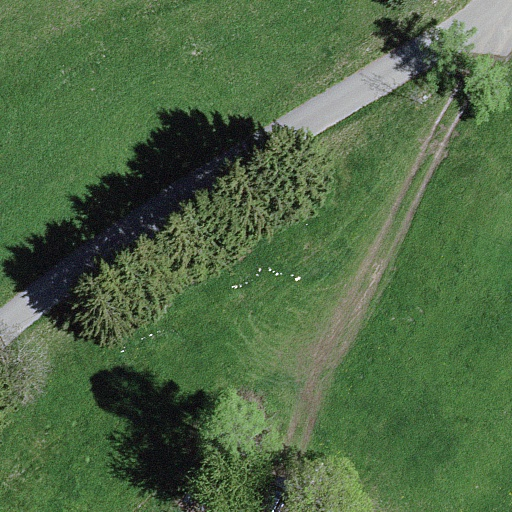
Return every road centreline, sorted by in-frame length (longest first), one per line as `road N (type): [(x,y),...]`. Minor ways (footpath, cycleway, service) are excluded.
road 1 (residential): [(505,0),(136,234),(0,343)]
road 2 (track): [(507,0),(280,476)]
